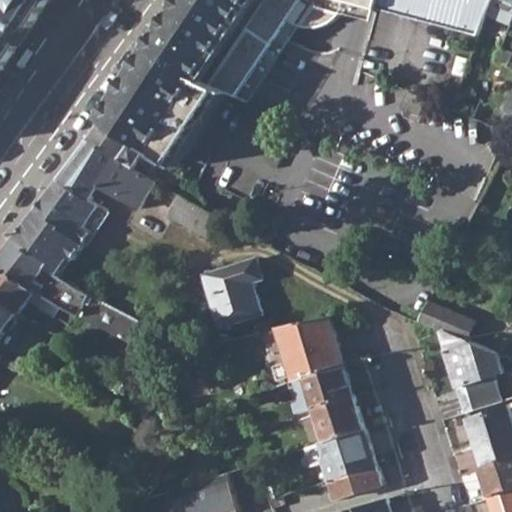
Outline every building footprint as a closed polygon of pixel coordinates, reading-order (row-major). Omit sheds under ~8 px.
[(0,0),(0,74),(22,41),(50,0),(0,0)] [(225,91),(242,99),(293,22),(309,29),(326,28),(342,16),(350,0),(365,4),(380,9),(381,0),(187,0),(163,35),(152,52),(175,68),(188,75),(225,91)] [(381,0),(380,9),(481,37),(490,15),(496,0),(381,0)] [(511,0),(496,0),(490,15),(511,24),(511,0)] [(28,67),(39,51),(32,47),(22,62),(28,67)] [(496,61),(508,67),(511,57),(511,52),(502,48),(496,61)] [(188,147),(225,91),(188,75),(175,68),(152,52),(127,89),(106,120),(150,151),(152,152),(165,132),(188,147)] [(403,106),(423,115),(430,100),(409,92),(403,106)] [(121,161),(137,171),(142,164),(150,151),(106,120),(98,132),(97,134),(92,139),(122,160),(121,161)] [(162,159),(174,167),(188,147),(165,132),(152,152),(162,159)] [(101,184),(139,210),(158,183),(137,171),(121,161),(122,160),(92,139),(64,177),(92,197),(101,184)] [(152,152),(150,151),(142,164),(153,172),(162,159),(152,152)] [(17,239),(50,263),(62,273),(71,257),(75,259),(108,211),(90,200),(92,197),(64,177),(17,239)] [(172,218),(215,243),(227,223),(184,197),(172,218)] [(61,306),(155,353),(166,332),(164,331),(152,325),(149,323),(77,284),(75,286),(48,266),(50,263),(17,239),(0,260),(36,287),(41,290),(61,306)] [(0,296),(23,314),(41,290),(36,287),(0,260),(0,296)] [(207,276),(223,328),(266,315),(257,283),(266,281),(260,260),(207,276)] [(0,343),(23,314),(0,296),(0,343)] [(162,301),(149,323),(152,325),(164,331),(177,309),(162,301)] [(480,323),(432,303),(423,322),(444,331),(473,341),(480,323)] [(282,330),(298,381),(350,365),(335,320),(282,330)] [(444,331),(471,411),(505,401),(497,376),(508,371),(504,353),(473,341),(444,331)] [(350,365),(298,381),(291,383),(301,413),(319,408),(359,395),(350,365)] [(164,392),(172,419),(184,416),(174,390),(164,392)] [(319,408),(330,442),(369,430),(359,395),(319,408)] [(471,421),(487,467),(511,459),(511,410),(511,408),(471,421)] [(333,480),(380,465),(369,430),(330,442),(324,444),(308,449),(313,468),(328,463),(333,480)] [(511,459),(487,467),(496,496),(511,491),(511,459)] [(328,496),(330,502),(387,485),(380,465),(333,480),(336,493),(328,496)] [(238,511),(244,510),(233,473),(172,493),(177,511),(238,511)] [(500,511),(511,511),(511,491),(496,496),(500,511)] [(347,511),(396,511),(392,499),(347,511)]
